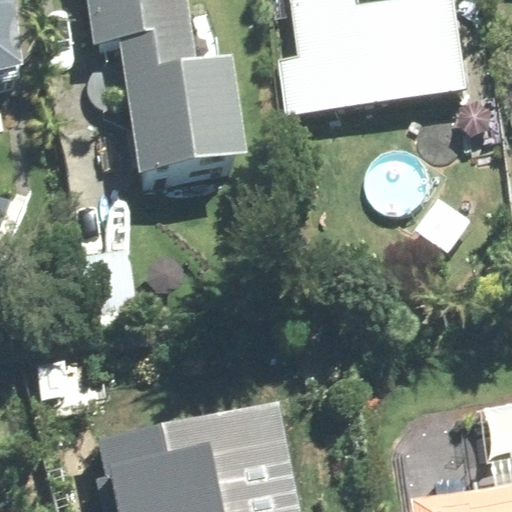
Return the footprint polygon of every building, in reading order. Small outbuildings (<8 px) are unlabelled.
[(0,0),(0,94),(22,92),(10,0),(0,0)] [(82,0),(90,63),(117,61),(136,197),(245,183),(229,79),(193,85),(180,0),(82,0)] [(296,0),(306,66),(286,70),(294,128),(480,100),(464,0),(296,0)] [(435,246),(440,248),(445,249),(446,249),(451,249),(457,248),(462,246),(467,244),(471,240),(475,236),(478,231),(480,226),(481,221),(481,215),(480,210),(479,204),(476,199),(473,195),(468,191),(464,188),(458,186),(453,185),(447,185),(442,186),(437,188),(432,190),(427,194),(424,198),(421,203),(419,208),(418,213),(418,219),(418,225),(420,230),(423,235),(426,239),(430,243),(435,246)] [(511,240),(493,243),(497,293),(511,292),(511,240)] [(127,262),(70,270),(80,343),(137,335),(127,262)] [(305,354),(312,395),(341,389),(334,349),(305,354)] [(70,418),(63,369),(31,373),(37,422),(70,418)] [(99,511),(219,511),(201,424),(87,447),(99,511)] [(511,511),(511,499),(410,511),(511,511)]
